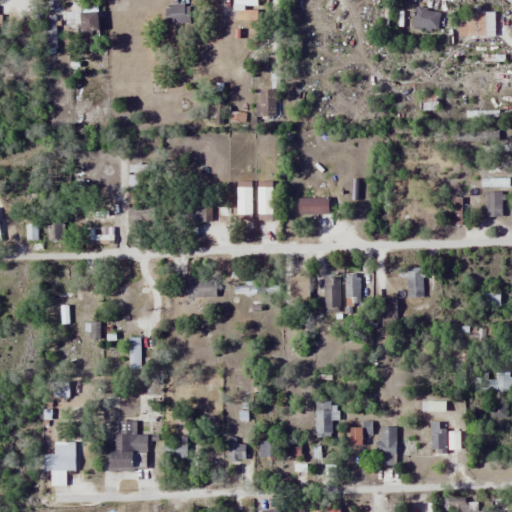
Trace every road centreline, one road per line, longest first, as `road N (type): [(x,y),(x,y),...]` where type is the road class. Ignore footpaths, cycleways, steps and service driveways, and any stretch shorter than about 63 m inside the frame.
road 1 (residential): [(63,498),(511,483)]
road 2 (residential): [(85,254),(511,240)]
